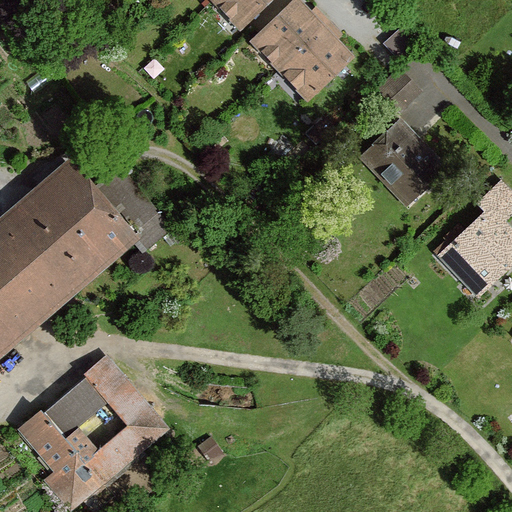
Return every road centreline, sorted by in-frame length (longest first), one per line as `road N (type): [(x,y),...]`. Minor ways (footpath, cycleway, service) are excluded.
road 1 (track): [(511,478),(187,166),(142,152),(86,155),(65,160),(15,198)]
road 2 (track): [(425,398),(356,376),(114,345),(55,348),(0,392)]
